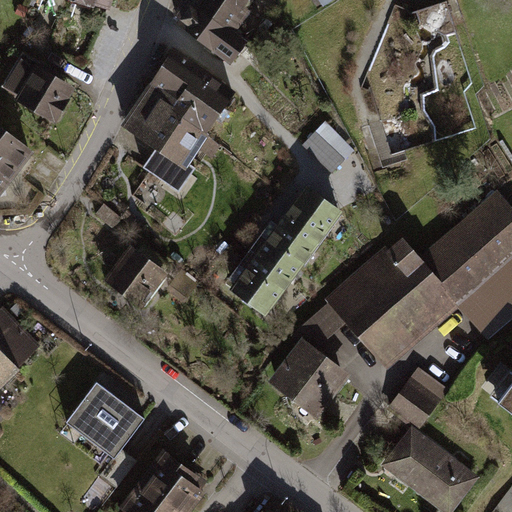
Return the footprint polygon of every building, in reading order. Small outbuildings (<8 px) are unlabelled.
[(115,0),(77,0),(112,11),(115,0)] [(183,0),(191,6),(181,22),(233,68),(250,42),(237,34),(257,0),(264,0),(267,2),(267,0),(183,0)] [(442,0),(441,0),(412,9),(423,28),(441,33),(452,30),(442,0)] [(238,95),(174,49),(151,85),(187,114),(210,136),(238,95)] [(76,90),(36,66),(35,68),(22,59),(5,86),(19,95),(16,100),(56,123),(76,90)] [(151,85),(121,128),(155,153),(160,156),(187,114),(151,85)] [(190,167),(210,136),(187,114),(160,156),(155,153),(143,170),(179,193),(197,171),(190,167)] [(352,148),(323,120),(300,143),(329,171),(352,148)] [(0,197),(34,152),(0,127),(0,197)] [(420,257),(402,241),(326,302),(329,306),(296,333),(304,341),(268,385),(316,419),(349,376),(319,349),(347,325),(386,371),(463,306),(492,340),(511,322),(511,206),(498,191),(420,257)] [(311,193),(234,292),(268,316),(343,219),(311,193)] [(120,216),(100,201),(91,213),(112,228),(120,216)] [(127,248),(103,280),(141,309),(167,274),(130,246),(127,248)] [(2,309),(0,311),(0,351),(19,370),(43,345),(2,309)] [(0,393),(21,372),(19,370),(0,351),(0,393)] [(411,429),(385,465),(448,511),(453,511),(481,475),(421,430),(452,389),(422,366),(388,412),(411,429)] [(511,382),(496,403),(511,415),(511,382)] [(94,386),(63,428),(112,463),(142,421),(94,386)] [(164,450),(120,508),(125,511),(193,511),(207,494),(202,491),(208,483),(164,450)]
